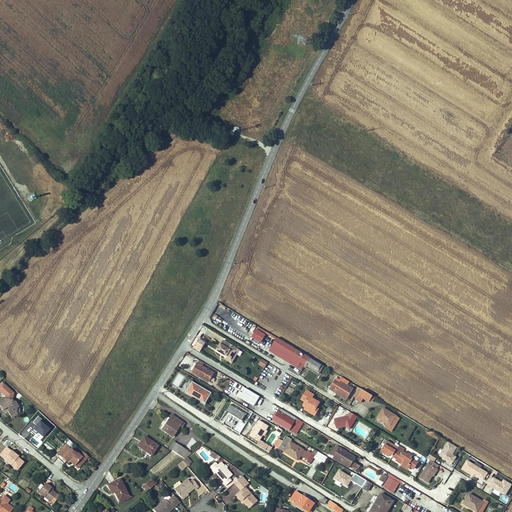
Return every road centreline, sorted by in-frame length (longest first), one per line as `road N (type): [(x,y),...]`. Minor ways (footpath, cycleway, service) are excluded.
road 1 (residential): [(184,345),(349,0)]
road 2 (residential): [(447,505),(184,345)]
road 3 (unknown): [(205,310),(356,409)]
road 4 (residential): [(86,495),(122,453),(184,345)]
